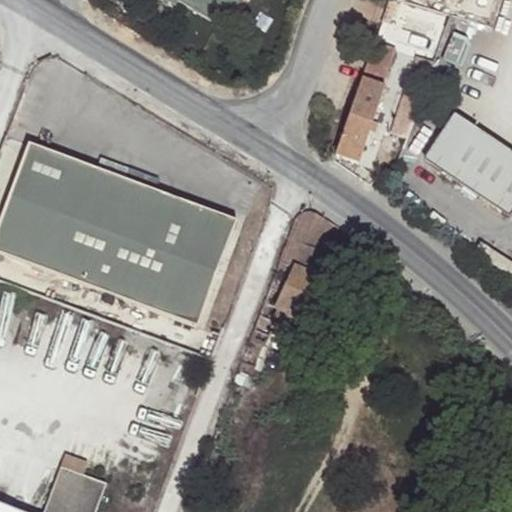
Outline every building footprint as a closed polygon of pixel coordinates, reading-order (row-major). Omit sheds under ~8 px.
[(177,0),(178,0),(226,29),(243,0),(177,0)] [(397,31),(399,32),(408,6),(403,5),(389,0),(335,157),(360,166),(386,89),(375,85),(378,75),(381,77),(397,31)] [(419,10),(422,0),(404,0),(403,5),(408,6),(419,10)] [(465,83),(494,89),(505,36),(476,30),(465,83)] [(415,68),(404,100),(419,105),(430,74),(415,68)] [(425,160),(444,173),(474,130),(454,117),(425,160)] [(511,212),(511,155),(474,130),(444,173),(510,216),(511,212)] [(237,223),(29,147),(0,227),(0,254),(12,259),(7,275),(30,283),(35,268),(197,328),(237,223)] [(311,213),(301,207),(286,246),(260,317),(251,342),(262,347),(265,348),(273,326),(294,336),(320,280),(314,277),(337,228),(328,223),(311,213)] [(262,347),(251,342),(236,383),(249,388),(262,347)] [(217,431),(213,441),(224,445),(228,435),(217,431)] [(87,466),(65,457),(61,468),(83,477),(87,466)] [(96,511),(107,486),(83,477),(61,468),(44,511),(96,511)]
